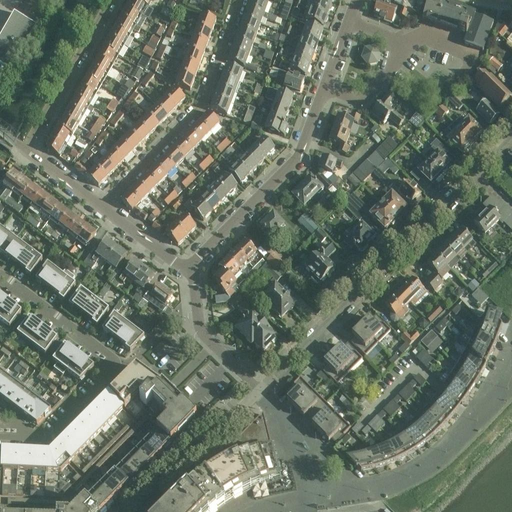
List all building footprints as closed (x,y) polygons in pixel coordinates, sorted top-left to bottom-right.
[(126,9),(141,17),(143,13),(150,16),(153,11),(146,7),(133,0),(131,0),(130,3),(128,3),(126,7),(127,8),(126,9)] [(257,0),(251,0),(248,9),(264,15),(268,4),(257,0)] [(316,0),(314,0),(310,11),(327,17),(328,12),(330,11),(331,8),(331,6),(331,5),(316,0)] [(378,0),(379,0),(412,12),(415,3),(406,0),(378,0)] [(463,45),(482,52),(493,23),(488,21),(487,23),(478,20),(479,17),(433,0),(428,0),(422,19),(459,33),(459,35),(466,37),(463,45)] [(167,8),(172,11),(175,6),(170,2),(167,8)] [(376,19),(391,25),(396,10),(389,7),(385,5),(385,6),(377,3),(373,15),(377,16),(376,19)] [(280,13),(288,16),(291,7),(283,4),(280,13)] [(176,14),(181,17),(184,10),(179,8),(176,14)] [(120,19),(135,27),(141,17),(126,9),(124,13),(122,13),(120,17),(121,18),(120,19)] [(248,9),(244,20),(260,25),(262,19),(275,24),(276,19),(264,15),(248,9)] [(306,22),(322,28),(324,23),(326,23),(327,19),(326,17),(327,17),(310,11),(306,22)] [(0,37),(0,65),(10,72),(36,27),(14,14),(0,37)] [(197,28),(211,33),(216,21),(201,16),(197,28)] [(159,22),(165,25),(168,20),(162,17),(159,22)] [(115,29),(129,37),(133,31),(138,34),(140,30),(135,27),(120,19),(118,23),(117,23),(115,27),(115,28),(115,29)] [(244,20),(240,30),(256,36),(260,25),(244,20)] [(169,30),(174,32),(177,26),(172,23),(169,30)] [(302,38),(318,44),(322,32),(306,26),(302,38)] [(496,34),(501,38),(507,31),(502,27),(496,34)] [(156,35),(160,38),(165,31),(160,28),(156,35)] [(192,39),(207,45),(211,33),(197,28),(192,39)] [(109,39),(123,47),(129,37),(115,29),(112,33),(111,33),(109,37),(109,38),(109,39)] [(166,37),(171,39),(174,32),(169,30),(166,37)] [(240,30),(236,41),(252,47),(256,36),(240,30)] [(271,41),(277,43),(279,37),(273,34),(271,41)] [(149,42),(155,46),(158,41),(152,37),(149,42)] [(293,48),(314,55),(318,44),(302,38),(301,41),(296,40),(293,48)] [(103,49),(118,57),(123,47),(109,39),(107,43),(105,43),(103,47),(104,48),(103,49)] [(188,51),(203,57),(207,45),(192,39),(188,51)] [(236,41),(232,52),(248,58),(252,47),(236,41)] [(158,53),(163,55),(166,48),(161,46),(158,53)] [(294,61),(310,67),(314,55),(293,48),(291,55),(295,57),(294,61)] [(97,59),(112,67),(118,57),(103,49),(101,53),(99,53),(97,57),(98,58),(97,59)] [(184,63),(198,68),(203,57),(188,51),(184,63)] [(244,69),(246,64),(248,58),(232,52),(228,63),(244,69)] [(155,59),(160,61),(163,55),(158,53),(155,59)] [(92,69),(106,77),(112,67),(97,59),(95,63),(94,63),(92,67),(92,68),(92,69)] [(488,65),(497,73),(501,68),(492,60),(488,65)] [(289,73),(305,78),(310,67),(294,61),(289,73)] [(179,74),(194,80),(198,68),(184,63),(179,74)] [(150,70),(155,73),(158,66),(153,64),(150,70)] [(244,69),(256,73),(258,69),(246,64),(244,69)] [(222,78),(238,84),(242,73),(226,67),(222,78)] [(86,79),(100,87),(106,77),(92,69),(89,73),(88,73),(86,77),(86,78),(86,79)] [(279,93),(293,98),(295,93),(299,95),(302,87),(301,86),(302,82),(289,77),(290,76),(271,70),(268,78),(276,81),(277,78),(286,82),(283,89),(281,88),(279,93)] [(145,79),(149,83),(154,77),(149,73),(145,79)] [(498,111),(504,117),(509,112),(509,113),(511,110),(511,97),(510,99),(507,95),(507,94),(506,94),(502,91),(503,90),(502,90),(498,87),(499,86),(498,86),(494,83),(495,82),(494,82),(490,78),(489,78),(484,73),(480,76),(479,75),(475,78),(476,80),(473,83),(479,89),(478,89),(483,93),(482,94),(483,94),(487,98),(486,98),(487,98),(491,102),(490,102),(491,103),(491,102),(495,106),(494,106),(495,107),(495,106),(499,110),(498,111)] [(175,86),(190,92),(194,80),(179,74),(175,86)] [(218,89),(234,95),(238,84),(222,78),(218,89)] [(80,89),(95,97),(100,87),(86,79),(84,83),(82,83),(80,86),(81,88),(80,89)] [(140,85),(145,88),(149,83),(145,79),(140,85)] [(124,87),(130,91),(134,85),(129,81),(124,87)] [(75,99),(89,107),(95,97),(80,89),(78,93),(76,93),(75,96),(75,98),(75,99)] [(165,98),(176,109),(185,100),(174,89),(165,98)] [(214,99),(230,105),(234,95),(218,89),(214,99)] [(275,104),(273,111),(279,113),(278,115),(285,118),(292,99),(269,90),(265,101),(275,104)] [(452,95),(459,104),(464,99),(456,91),(452,95)] [(129,99),(134,103),(138,97),(134,93),(129,99)] [(388,119),(399,128),(404,122),(392,112),(395,108),(393,107),(397,103),(388,96),(382,104),(381,104),(371,116),(383,125),(388,119)] [(447,101),(458,111),(462,107),(451,96),(447,101)] [(157,107),(168,118),(176,109),(165,98),(157,107)] [(69,109),(83,117),(89,107),(75,99),(72,103),(71,103),(69,106),(69,108),(69,109)] [(125,105),(129,108),(134,103),(129,99),(125,105)] [(210,110),(226,116),(230,105),(214,99),(210,110)] [(109,105),(115,109),(118,104),(113,100),(109,105)] [(476,113),(489,126),(499,117),(483,101),(479,105),(482,107),(476,113)] [(106,110),(111,114),(115,109),(109,105),(106,110)] [(148,115),(159,126),(168,118),(157,107),(148,115)] [(442,107),(438,110),(445,116),(448,113),(442,107)] [(63,118),(78,127),(83,117),(69,109),(66,113),(65,113),(63,116),(63,118)] [(438,110),(435,114),(441,120),(445,116),(438,110)] [(279,135),(284,137),(287,128),(284,127),(284,126),(283,126),(285,118),(278,115),(279,113),(273,111),(265,131),(279,136),(279,135)] [(114,119),(119,122),(123,116),(119,113),(114,119)] [(208,114),(199,123),(210,134),(219,125),(208,114)] [(333,129),(349,135),(354,123),(357,125),(360,117),(352,114),(349,121),(338,117),(333,129)] [(139,124),(150,135),(159,126),(148,115),(139,124)] [(456,128),(472,143),(482,133),(468,119),(468,120),(464,116),(459,121),(461,124),(457,128),(456,128)] [(57,128),(72,137),(78,127),(63,118),(61,123),(59,123),(57,126),(58,128),(57,128)] [(96,124),(101,128),(105,122),(100,118),(96,124)] [(110,125),(114,128),(119,122),(114,119),(110,125)] [(199,123),(190,132),(201,143),(210,134),(199,123)] [(90,134),(95,137),(101,128),(96,124),(90,134)] [(130,133),(142,144),(150,135),(139,124),(130,133)] [(250,130),(259,135),(263,129),(252,124),(250,130)] [(448,140),(461,154),(472,143),(456,128),(457,128),(454,125),(449,130),(453,134),(448,140)] [(52,138),(66,147),(72,137),(57,128),(55,133),(53,133),(52,136),(52,138)] [(338,152),(346,155),(349,148),(345,146),(349,135),(333,129),(329,141),(340,145),(338,152)] [(242,136),(245,139),(251,133),(248,131),(242,136)] [(190,132),(182,140),(193,151),(201,143),(190,132)] [(99,139),(103,142),(108,136),(103,133),(99,139)] [(122,142),(133,153),(142,144),(130,133),(122,142)] [(236,142),(239,145),(245,139),(242,136),(236,142)] [(46,148),(59,158),(66,147),(52,138),(49,143),(48,143),(46,146),(46,147),(46,148)] [(94,144),(99,148),(103,142),(99,139),(94,144)] [(262,139),(254,148),(265,159),(269,156),(270,156),(273,153),(273,152),(274,151),(262,139)] [(385,144),(394,153),(398,148),(389,139),(385,144)] [(182,140),(173,149),(184,160),(193,151),(182,140)] [(221,145),(225,149),(230,144),(226,140),(221,145)] [(428,163),(441,177),(448,170),(446,168),(449,165),(442,158),(447,153),(436,141),(430,147),(433,149),(423,159),(428,163)] [(113,151),(124,162),(133,153),(122,142),(113,151)] [(380,148),(389,157),(394,153),(385,144),(380,148)] [(216,150),(220,154),(225,149),(221,145),(216,150)] [(227,154),(230,157),(236,151),(233,148),(227,154)] [(251,153),(246,157),(257,168),(258,167),(259,167),(262,164),(262,163),(265,159),(254,148),(250,152),(251,153)] [(376,153),(385,162),(389,157),(380,148),(376,153)] [(173,149),(164,158),(175,169),(184,160),(173,149)] [(70,156),(76,159),(79,154),(73,151),(70,156)] [(104,159),(115,170),(124,162),(113,151),(104,159)] [(83,158),(88,162),(92,156),(88,152),(83,158)] [(371,157),(380,166),(385,162),(376,153),(371,157)] [(221,160),(224,163),(230,157),(227,154),(221,160)] [(204,163),(208,167),(213,161),(209,157),(204,163)] [(241,160),(237,164),(249,176),(252,172),(254,172),(256,170),(256,169),(257,168),(246,157),(242,161),(241,160)] [(367,162),(376,171),(380,166),(371,157),(367,162)] [(164,158),(155,167),(166,178),(175,169),(164,158)] [(318,170),(332,175),(335,167),(340,169),(342,163),(334,160),(333,162),(322,158),(318,170)] [(96,168),(107,179),(115,170),(104,159),(96,168)] [(362,166),(371,175),(376,171),(367,162),(362,166)] [(199,168),(203,172),(208,167),(204,163),(199,168)] [(423,177),(430,184),(433,181),(435,183),(441,177),(428,163),(419,173),(416,170),(410,175),(417,182),(423,177)] [(228,173),(240,184),(241,183),(243,183),(245,181),(245,180),(249,176),(237,164),(228,173)] [(74,169),(98,188),(107,179),(96,168),(90,174),(77,165),(74,169)] [(357,170),(366,180),(371,175),(362,166),(357,170)] [(155,167),(147,176),(158,187),(166,178),(155,167)] [(221,180),(216,185),(228,197),(229,196),(230,196),(233,194),(233,192),(236,188),(218,170),(215,174),(221,180)] [(353,175),(362,184),(366,180),(357,170),(353,175)] [(373,174),(388,189),(392,185),(378,170),(373,174)] [(0,200),(4,204),(13,192),(22,179),(18,176),(18,175),(15,173),(14,173),(13,172),(9,177),(7,175),(1,183),(3,185),(3,186),(7,189),(0,198),(0,200)] [(186,180),(190,184),(195,179),(191,175),(186,180)] [(315,179),(324,188),(329,183),(320,175),(315,179)] [(147,176),(138,184),(149,195),(158,187),(147,176)] [(348,181),(356,189),(361,185),(353,176),(348,181)] [(198,184),(200,186),(206,180),(204,178),(198,184)] [(301,187),(313,199),(322,190),(310,178),(310,179),(308,179),(305,182),(304,184),(301,187)] [(13,192),(22,199),(31,186),(28,183),(27,182),(24,180),(23,180),(22,179),(13,192)] [(181,185),(185,189),(190,184),(186,180),(181,185)] [(398,193),(411,207),(416,202),(414,201),(420,195),(408,183),(398,193)] [(138,184),(129,193),(140,204),(149,195),(138,184)] [(188,191),(191,193),(197,186),(195,184),(188,191)] [(216,185),(207,193),(220,205),(222,205),(225,202),(225,200),(228,197),(216,185)] [(22,199),(31,206),(41,193),(37,190),(37,189),(34,186),(32,187),(31,186),(22,199)] [(292,196),(304,208),(313,199),(301,187),(298,191),(295,191),(292,194),(292,196)] [(31,206),(40,213),(50,200),(46,197),(46,196),(43,193),(41,194),(41,193),(31,206)] [(132,213),(144,222),(147,217),(136,209),(140,204),(129,193),(121,202),(132,213)] [(169,198),(173,202),(178,196),(174,193),(169,198)] [(199,201),(211,214),(212,213),(214,213),(216,210),(216,209),(220,205),(207,193),(199,201)] [(347,201),(363,218),(365,219),(371,213),(353,195),(347,201)] [(391,196),(381,206),(395,220),(400,216),(402,216),(405,213),(405,210),(391,196)] [(481,233),(484,236),(499,221),(502,224),(501,225),(505,222),(511,229),(511,214),(503,205),(501,207),(491,197),(482,206),(483,207),(484,206),(489,211),(474,226),(478,230),(477,231),(481,234),(481,233)] [(164,203),(168,207),(173,202),(169,198),(164,203)] [(40,213),(49,220),(59,207),(55,204),(55,203),(52,200),(50,200),(40,213)] [(192,210),(203,222),(211,214),(199,201),(194,206),(190,201),(184,208),(189,213),(192,210)] [(171,208),(175,212),(181,206),(177,202),(171,208)] [(344,207),(359,222),(363,218),(349,203),(344,207)] [(370,217),(384,231),(389,226),(392,227),(395,223),(394,221),(395,220),(381,206),(370,217)] [(49,220),(59,227),(68,214),(68,213),(68,212),(65,210),(63,210),(59,207),(49,220)] [(151,215),(155,219),(161,214),(157,210),(151,215)] [(59,227),(68,234),(77,221),(77,220),(77,219),(74,217),(72,217),(68,214),(59,227)] [(266,233),(265,234),(265,235),(265,236),(266,237),(267,238),(268,239),(269,239),(270,239),(271,239),(273,238),(273,237),(273,235),(283,226),(273,215),(268,220),(267,219),(261,225),(262,226),(260,227),(266,233)] [(297,222),(311,236),(318,230),(304,215),(297,222)] [(174,226),(187,238),(196,229),(183,217),(174,226)] [(68,234),(77,240),(87,228),(86,227),(86,226),(83,223),(81,224),(77,221),(68,234)] [(355,249),(360,253),(362,253),(367,249),(367,246),(374,238),(360,224),(354,230),(356,232),(345,243),(351,250),(353,247),(355,249)] [(165,235),(178,247),(187,238),(174,226),(165,235)] [(77,240),(86,247),(96,235),(95,234),(95,232),(92,230),(90,230),(87,228),(77,240)] [(0,254),(2,256),(14,240),(1,230),(0,231),(0,254)] [(326,238),(319,231),(314,236),(321,243),(326,238)] [(453,240),(467,254),(476,245),(461,231),(453,240)] [(17,265),(28,250),(14,240),(2,256),(7,259),(8,258),(17,265)] [(444,248),(458,262),(467,254),(453,240),(444,248)] [(100,258),(106,263),(116,249),(115,248),(114,247),(112,246),(111,245),(106,242),(94,257),(91,255),(84,264),(91,270),(96,264),(100,258)] [(236,252),(248,264),(257,256),(245,243),(241,247),(239,247),(236,250),(236,251),(236,252)] [(305,268),(320,284),(326,278),(327,280),(330,276),(329,275),(334,270),(326,261),(335,252),(329,246),(320,255),(319,254),(305,268)] [(436,256),(450,271),(458,262),(444,248),(436,256)] [(107,282),(111,284),(120,273),(116,270),(126,257),(122,253),(121,252),(118,250),(117,250),(116,249),(106,263),(112,268),(108,273),(112,276),(107,282)] [(25,273),(30,277),(42,261),(28,250),(17,265),(27,272),(25,273)] [(227,260),(240,273),(248,264),(236,252),(232,255),(230,255),(228,258),(228,260),(227,260)] [(266,261),(276,271),(283,264),(273,254),(266,261)] [(427,265),(441,280),(450,271),(436,256),(427,265)] [(219,269),(232,281),(240,273),(227,260),(224,264),(222,263),(219,266),(220,268),(219,269)] [(257,273),(262,269),(266,265),(262,261),(253,269),(257,273)] [(127,279),(133,284),(144,270),(143,269),(142,268),(140,266),(138,266),(133,262),(119,281),(123,284),(127,279)] [(262,269),(276,283),(282,278),(268,263),(262,269)] [(41,283),(50,290),(61,276),(47,265),(35,281),(40,284),(41,283)] [(485,272),(488,275),(493,271),(489,267),(485,272)] [(257,273),(253,269),(248,275),(252,279),(257,273)] [(138,305),(143,299),(144,297),(141,294),(154,277),(149,274),(148,273),(146,271),(144,270),(133,284),(139,288),(135,293),(137,295),(133,301),(138,305)] [(59,299),(63,302),(75,286),(71,283),(74,278),(65,271),(61,276),(50,290),(60,297),(59,299)] [(226,295),(229,298),(234,294),(230,290),(236,285),(222,272),(214,280),(218,285),(217,287),(225,295),(226,295)] [(425,284),(434,292),(442,284),(434,276),(425,284)] [(412,280),(399,293),(409,304),(413,308),(426,294),(412,280)] [(238,287),(240,290),(246,284),(244,281),(238,287)] [(468,288),(472,292),(478,286),(474,281),(468,288)] [(268,307),(281,320),(294,307),(289,301),(289,299),(275,284),(267,292),(268,293),(261,301),(262,302),(262,304),(266,308),(268,307)] [(143,299),(167,317),(171,312),(165,307),(168,303),(169,303),(173,299),(172,298),(173,297),(166,292),(167,290),(161,286),(160,288),(158,287),(155,292),(151,289),(143,299)] [(84,315),(95,301),(81,290),(68,306),(73,310),(74,308),(84,315)] [(390,319),(394,323),(397,323),(399,321),(408,313),(404,309),(409,304),(399,293),(385,307),(392,314),(390,315),(390,319)] [(231,302),(237,307),(244,299),(239,294),(231,302)] [(92,324),(97,327),(109,311),(95,301),(84,315),(93,322),(92,324)] [(0,311),(0,321),(9,329),(21,313),(17,309),(15,311),(6,304),(0,311)] [(426,319),(430,323),(441,312),(437,308),(426,319)] [(252,346),(253,344),(253,343),(260,336),(253,330),(253,327),(258,322),(256,320),(262,314),(257,310),(247,320),(247,319),(241,324),(242,325),(237,331),(252,346)] [(486,313),(482,324),(498,339),(500,332),(502,329),(499,326),(501,318),(489,314),(489,316),(486,313)] [(253,344),(262,352),(276,339),(269,332),(269,331),(261,323),(266,318),(262,314),(256,320),(258,322),(253,327),(253,330),(260,336),(253,343),(253,344)] [(108,333),(117,340),(128,326),(114,315),(102,331),(106,335),(108,333)] [(360,327),(378,345),(390,332),(375,317),(371,322),(368,319),(360,327)] [(17,334),(31,345),(42,330),(32,323),(33,322),(29,318),(17,334)] [(435,329),(440,334),(446,328),(445,327),(441,323),(435,329)] [(482,324),(478,333),(494,349),(497,342),(498,339),(482,324)] [(125,349),(130,352),(140,342),(141,343),(144,340),(143,339),(144,338),(128,326),(117,340),(126,347),(125,349)] [(350,343),(365,358),(378,345),(360,327),(352,336),(354,339),(350,343)] [(31,345),(45,355),(57,339),(52,336),(51,337),(42,330),(31,345)] [(475,330),(471,339),(490,358),(493,352),(494,349),(478,333),(475,330)] [(401,339),(409,347),(419,337),(415,333),(410,338),(405,334),(401,339)] [(431,333),(426,338),(432,344),(437,339),(431,333)] [(426,338),(420,344),(426,350),(432,344),(426,338)] [(471,339),(466,348),(485,367),(488,361),(490,358),(471,339)] [(63,376),(66,372),(77,357),(68,350),(69,349),(64,345),(52,361),(57,364),(53,369),(63,376)] [(332,356),(349,373),(362,361),(347,346),(343,350),(340,347),(332,356)] [(466,348),(461,358),(480,377),(484,371),(485,367),(466,348)] [(322,371),(337,386),(349,373),(332,356),(323,364),(326,367),(322,371)] [(80,381),(81,382),(84,379),(83,377),(94,367),(88,363),(86,364),(77,357),(66,372),(79,382),(80,381)] [(455,368),(474,387),(478,380),(480,377),(461,358),(455,368)] [(449,377),(468,396),(470,393),(474,387),(455,368),(449,377)] [(0,511),(105,511),(178,438),(197,419),(162,385),(160,386),(136,369),(50,455),(0,452),(0,511)] [(316,376),(322,382),(326,378),(320,373),(316,376)] [(0,380),(0,397),(1,398),(13,382),(4,375),(0,380)] [(459,409),(462,405),(466,399),(468,396),(449,377),(443,386),(450,393),(446,397),(459,409)] [(9,405),(22,389),(24,385),(15,379),(13,382),(1,398),(9,405)] [(295,410),(312,392),(300,379),(285,394),(289,398),(286,401),(295,410)] [(9,405),(18,411),(30,395),(22,389),(9,405)] [(27,418),(39,402),(42,399),(33,392),(30,395),(18,411),(27,418)] [(310,419),(325,404),(312,392),(295,410),(303,418),(306,415),(310,419)] [(437,395),(430,403),(449,422),(459,409),(446,397),(443,401),(437,395)] [(27,418),(36,425),(44,417),(45,418),(52,411),(39,402),(27,418)] [(422,411),(425,414),(441,430),(444,427),(446,425),(449,422),(430,403),(422,411)] [(320,434),(337,417),(325,404),(310,419),(314,423),(311,426),(320,434)] [(425,414),(418,422),(433,438),(436,435),(439,433),(441,430),(425,414)] [(271,448),(263,416),(167,511),(215,511),(216,511),(224,506),(233,500),(241,495),(251,490),(260,487),(269,483),(279,481),(282,480),(278,464),(274,448),(271,448)] [(331,440),(335,444),(350,429),(337,417),(320,434),(328,443),(331,440)] [(415,419),(407,426),(425,445),(428,442),(431,440),(433,438),(418,422),(415,419)] [(398,432),(401,435),(416,451),(422,447),(425,445),(407,426),(398,432)] [(401,435),(391,441),(407,456),(410,455),(416,451),(401,435)] [(391,441),(381,446),(396,462),(400,460),(403,458),(407,456),(391,441)] [(381,446),(370,451),(385,466),(393,463),(396,462),(381,446)] [(358,454),(374,470),(378,468),(382,467),(385,466),(370,451),(358,454)] [(358,470),(361,472),(365,472),(370,471),(374,470),(358,454),(345,457),(349,461),(347,461),(356,470),(358,470)]
